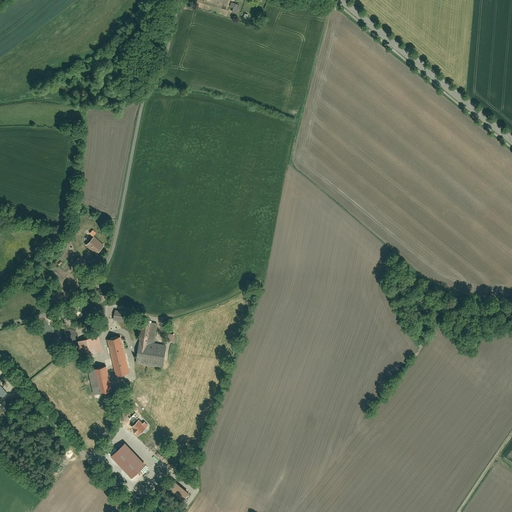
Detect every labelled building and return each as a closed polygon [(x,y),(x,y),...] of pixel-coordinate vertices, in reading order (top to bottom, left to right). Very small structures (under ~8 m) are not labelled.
[(240,4),(230,0),(227,9),(237,12),(240,4)] [(87,243),(96,253),(104,245),(95,235),(87,243)] [(115,311),(114,319),(126,322),(128,314),(115,311)] [(155,323),(142,321),(137,360),(162,364),(164,345),(153,343),(155,323)] [(100,350),(97,337),(77,341),(80,354),(100,350)] [(122,338),(108,341),(115,376),(129,373),(122,338)] [(110,390),(106,367),(89,370),(94,394),(110,390)] [(0,397),(0,405),(4,410),(10,404),(2,395),(0,397)] [(144,465),(122,442),(108,455),(129,479),(144,465)] [(180,501),(186,493),(171,480),(164,487),(180,501)]
